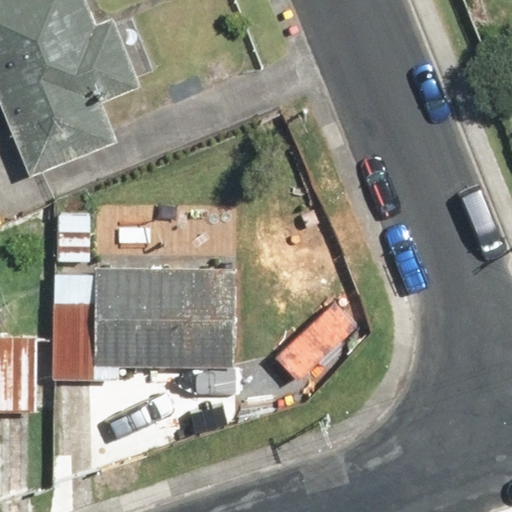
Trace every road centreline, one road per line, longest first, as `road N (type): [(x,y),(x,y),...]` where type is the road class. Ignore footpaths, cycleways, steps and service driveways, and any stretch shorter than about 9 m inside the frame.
road 1 (residential): [(510,448),(331,0)]
road 2 (residential): [(510,448),(329,511)]
